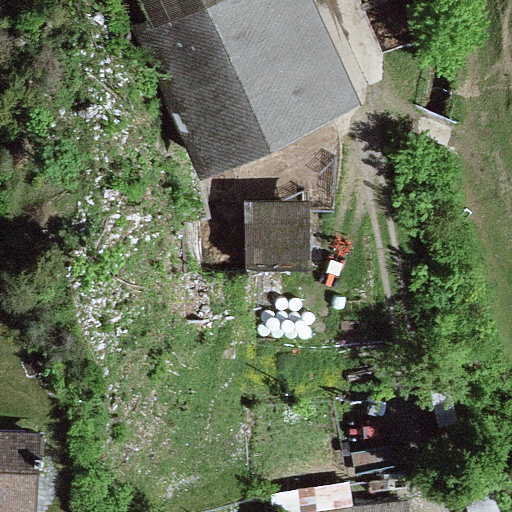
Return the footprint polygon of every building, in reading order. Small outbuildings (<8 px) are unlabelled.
[(323,0),(147,0),(156,19),(139,27),(203,166),(366,92),(323,0)] [(311,195),(245,195),(245,262),(311,262),(311,195)] [(0,511),(37,511),(42,430),(0,427),(0,511)] [(351,481),(269,492),(271,511),(301,511),(316,510),(354,505),(351,481)] [(354,505),(316,510),(316,511),(407,511),(406,499),(354,505)]
